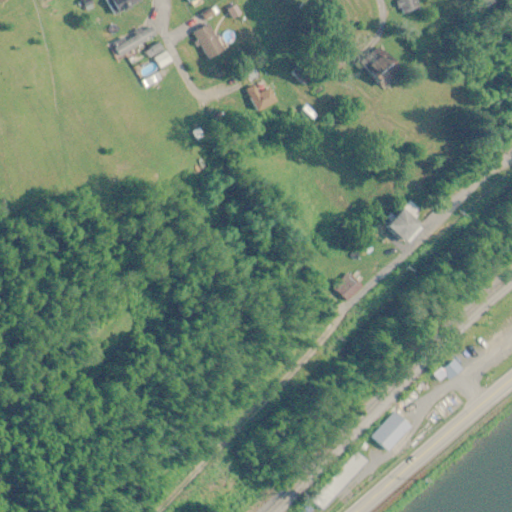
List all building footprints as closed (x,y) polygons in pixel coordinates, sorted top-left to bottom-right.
[(397,0),(404,11),(420,3),(418,0),(397,0)] [(193,32),(208,60),(225,51),(210,23),(193,32)] [(114,44),(121,56),(156,35),(150,24),(114,44)] [(406,65),(378,42),(361,62),(389,85),(406,65)] [(277,102),(265,79),(244,90),(256,113),(277,102)] [(423,209),(413,200),(391,225),(413,244),(431,224),(419,214),(423,209)] [(371,437),(389,452),(412,426),(394,411),(371,437)] [(311,500),(323,511),(368,462),(356,451),(311,500)]
